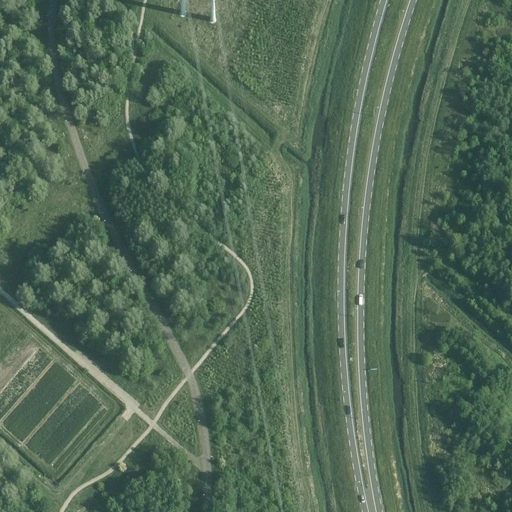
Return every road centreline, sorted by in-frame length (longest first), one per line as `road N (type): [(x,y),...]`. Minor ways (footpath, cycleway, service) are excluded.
road 1 (primary): [(383,0),(337,209),(339,345),(366,511)]
road 2 (primary): [(379,511),(364,400),(361,211),(378,100),(406,0)]
road 3 (track): [(0,291),(132,405)]
